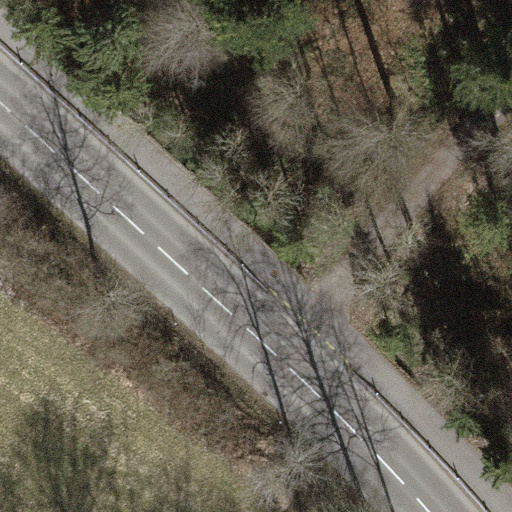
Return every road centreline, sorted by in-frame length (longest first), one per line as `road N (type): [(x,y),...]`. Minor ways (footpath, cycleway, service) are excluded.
road 1 (tertiary): [(428,511),(275,353),(0,103)]
road 2 (track): [(511,93),(275,353)]
